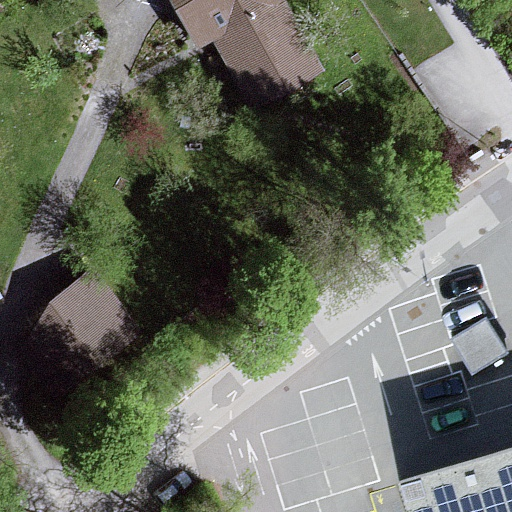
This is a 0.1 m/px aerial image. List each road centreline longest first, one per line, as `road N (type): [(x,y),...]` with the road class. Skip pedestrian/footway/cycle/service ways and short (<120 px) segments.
road 1 (residential): [(511,187),(163,441),(94,511)]
road 2 (unknown): [(0,301),(119,47),(125,0)]
